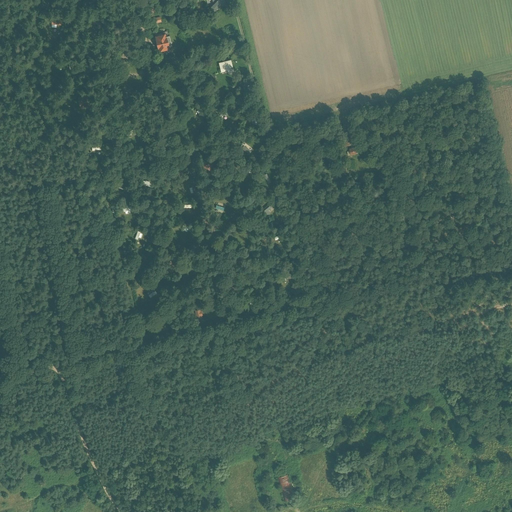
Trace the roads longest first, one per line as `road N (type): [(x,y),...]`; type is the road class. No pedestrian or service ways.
road 1 (track): [(57,362),(511,254)]
road 2 (track): [(511,296),(187,407),(154,379),(135,343)]
road 3 (track): [(79,356),(46,185),(0,191)]
